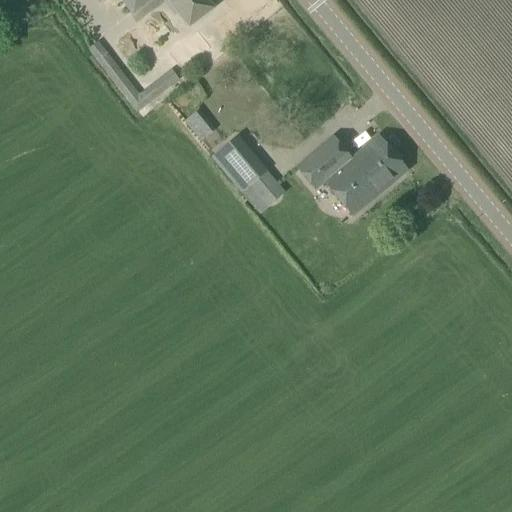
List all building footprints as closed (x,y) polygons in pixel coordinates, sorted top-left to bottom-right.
[(95,0),(98,3),(102,0),(120,0),(132,15),(151,0),(168,0),(189,27),(213,9),(207,0),(95,0)] [(139,96),(98,43),(87,51),(136,115),(179,81),(171,70),(139,96)] [(136,44),(128,52),(146,71),(155,63),(136,44)] [(266,169),(237,133),(210,156),(239,191),(266,169)] [(314,191),(323,183),(352,218),(407,171),(378,137),(350,159),(332,137),(295,168),(314,191)]
